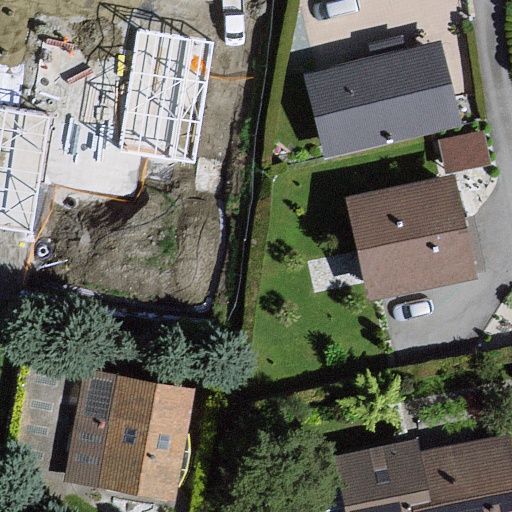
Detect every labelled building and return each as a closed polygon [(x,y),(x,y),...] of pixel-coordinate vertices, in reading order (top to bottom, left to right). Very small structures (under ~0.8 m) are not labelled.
[(0,0),(0,97),(78,109),(94,0),(0,0)] [(439,53),(303,82),(326,170),(459,137),(439,53)] [(199,97),(176,94),(155,221),(180,225),(206,229),(226,101),(199,97)] [(0,97),(0,238),(102,255),(124,116),(78,109),(0,97)] [(449,188),(344,207),(365,304),(467,285),(449,188)] [(197,401),(82,376),(62,488),(173,510),(197,401)] [(414,448),(332,463),(341,511),(511,511),(511,456),(510,443),(416,459),(414,448)]
